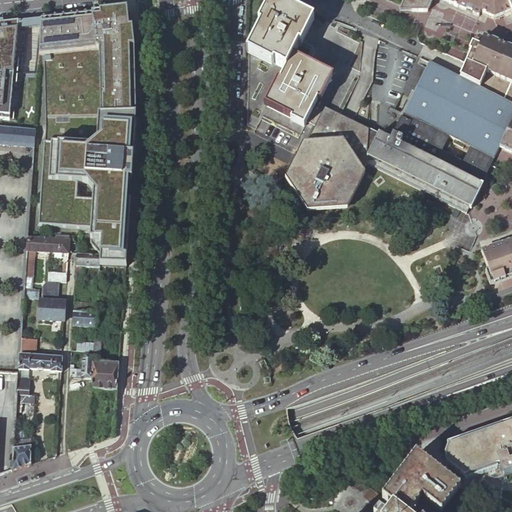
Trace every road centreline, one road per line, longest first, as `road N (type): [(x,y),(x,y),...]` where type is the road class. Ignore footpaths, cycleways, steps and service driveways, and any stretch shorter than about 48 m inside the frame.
road 1 (tertiary): [(511,331),(5,511)]
road 2 (primary): [(166,0),(144,422)]
road 3 (primary): [(207,415),(184,357),(201,118),(197,0)]
road 4 (tertiary): [(431,343),(250,410),(209,416)]
road 5 (residential): [(511,38),(467,21),(432,31),(365,1),(328,6)]
road 6 (tertiary): [(308,447),(466,390)]
road 7 (unclassified): [(463,69),(328,6)]
road 8 (secondary): [(131,454),(0,498)]
